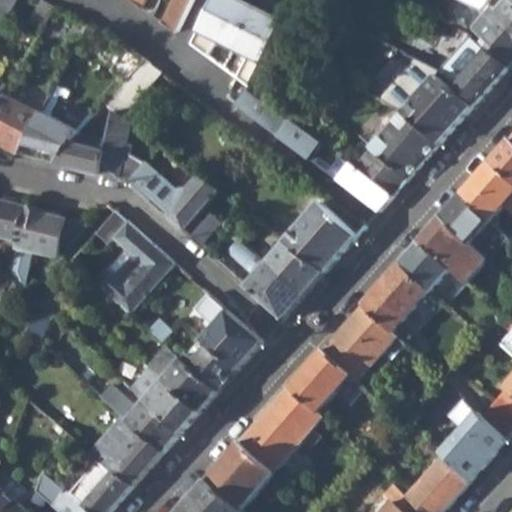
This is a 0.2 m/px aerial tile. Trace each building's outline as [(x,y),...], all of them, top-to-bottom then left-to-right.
[(0,0),(0,20),(5,24),(17,0),(0,0)] [(41,0),(30,21),(42,27),(54,6),(42,0),(41,0)] [(179,29),(193,0),(175,0),(164,23),(165,24),(167,25),(179,29)] [(237,0),(217,0),(195,46),(211,58),(226,40),(233,46),(252,7),(237,0)] [(296,0),(276,42),(289,49),(311,4),(303,0),(296,0)] [(489,50),(511,69),(511,67),(511,2),(509,0),(499,0),(506,3),(500,10),(495,6),(471,33),(477,39),(489,50)] [(285,23),(252,7),(233,46),(250,59),(244,71),(259,78),(276,42),(285,23)] [(446,74),(480,103),(511,69),(489,50),(477,39),(446,74)] [(404,111),(442,145),(480,103),(446,74),(441,69),(435,66),(414,55),(411,64),(418,67),(403,83),(417,96),(404,111)] [(113,111),(123,119),(162,72),(146,60),(107,106),(113,111)] [(244,102),(270,122),(280,110),(253,90),(244,102)] [(39,113),(7,95),(0,108),(0,144),(17,153),(39,113)] [(17,153),(59,164),(77,142),(85,133),(41,110),(39,113),(17,153)] [(296,122),(280,110),(270,122),(286,135),(296,122)] [(123,119),(113,111),(106,149),(101,174),(124,180),(129,181),(145,164),(134,155),(129,154),(130,146),(133,126),(123,119)] [(404,111),(357,168),(363,172),(396,197),(442,145),(404,111)] [(333,150),(296,122),(286,135),(323,163),(333,150)] [(106,149),(77,142),(59,164),(101,174),(106,149)] [(511,142),(495,162),(511,178),(511,142)] [(464,196),(491,221),(509,202),(511,204),(511,178),(495,162),(464,196)] [(145,164),(129,181),(141,192),(152,201),(185,231),(206,207),(219,191),(198,176),(181,197),(145,164)] [(382,207),(385,209),(396,197),(363,172),(353,184),(382,207)] [(444,218),(472,243),(491,221),(464,196),(444,218)] [(0,235),(19,240),(27,206),(0,200),(0,235)] [(286,242),(327,273),(361,235),(323,201),(286,242)] [(17,247),(10,276),(21,281),(23,282),(26,268),(29,268),(33,250),(58,257),(61,246),(71,249),(91,226),(90,224),(46,214),(46,211),(27,206),(19,240),(17,247)] [(215,212),(197,234),(207,242),(225,220),(215,212)] [(452,270),(469,285),(491,260),(472,243),(444,218),(422,243),(452,270)] [(115,296),(133,313),(178,264),(150,238),(132,260),(140,268),(115,296)] [(247,287),(285,321),(306,296),(268,262),(258,253),(242,239),(230,252),(256,276),(247,287)] [(286,242),(268,262),(306,296),(327,273),(286,242)] [(431,294),(452,270),(422,243),(401,266),(430,293),(431,294)] [(364,307),(393,334),(430,293),(401,266),(364,307)] [(203,340),(239,370),(265,341),(229,309),(210,293),(198,306),(217,323),(203,340)] [(430,293),(393,334),(398,339),(404,344),(441,303),(431,294),(430,293)] [(352,376),(359,382),(398,339),(393,334),(364,307),(325,351),(352,376)] [(152,330),(165,342),(182,321),(169,311),(152,330)] [(495,325),(508,337),(511,332),(511,322),(503,316),(495,325)] [(511,356),(511,381),(503,391),(505,393),(511,399),(511,332),(508,337),(500,346),(511,356)] [(404,344),(398,339),(359,382),(367,389),(406,346),(404,344)] [(203,340),(185,360),(219,392),(239,370),(203,340)] [(155,371),(202,412),(219,392),(185,360),(169,346),(151,367),(155,371)] [(292,388),(319,413),(352,376),(325,351),(292,388)] [(202,412),(155,371),(144,385),(122,366),(117,373),(128,385),(145,400),(183,432),(202,412)] [(183,432),(145,400),(138,408),(114,387),(104,397),(127,418),(165,452),(183,432)] [(242,444),(274,474),(324,417),(319,413),(292,388),(242,444)] [(511,399),(505,393),(494,406),(511,422),(511,399)] [(511,422),(494,406),(483,418),(508,441),(511,436),(511,422)] [(445,458),(471,483),(508,441),(483,418),(478,413),(442,455),(445,458)] [(165,452),(127,418),(96,454),(104,461),(135,486),(165,452)] [(209,480),(242,510),(274,474),(242,444),(209,480)] [(445,511),(471,483),(445,458),(409,499),(420,509),(423,511),(445,511)] [(89,482),(76,497),(95,511),(112,511),(135,486),(104,461),(88,481),(89,482)] [(0,511),(27,511),(30,508),(32,502),(46,472),(47,470),(38,467),(21,504),(0,485),(0,511)] [(32,502),(35,505),(43,496),(61,511),(95,511),(76,497),(55,478),(47,470),(46,472),(32,502)] [(181,511),(243,511),(242,510),(209,480),(181,511)] [(418,511),(420,509),(409,499),(395,485),(383,498),(391,505),(385,511),(418,511)]
